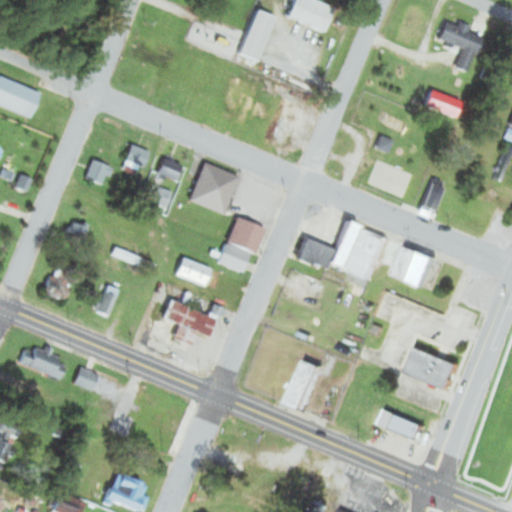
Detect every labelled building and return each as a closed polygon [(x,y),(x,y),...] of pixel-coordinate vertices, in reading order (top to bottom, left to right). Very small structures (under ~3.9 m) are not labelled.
[(317,31),(327,6),(311,0),(286,0),(280,16),(317,31)] [(392,39),(409,46),(424,10),(407,3),(392,39)] [(252,61),(269,16),(250,9),(233,54),(252,61)] [(433,37),(458,48),(450,67),(465,73),(480,35),(440,18),(433,37)] [(35,93),(0,77),(0,107),(25,118),(35,93)] [(450,117),(456,101),(425,89),(418,105),(450,117)] [(511,102),(503,122),(511,126),(511,102)] [(118,166),(136,173),(145,152),(127,145),(118,166)] [(151,174),(170,182),(177,164),(158,156),(151,174)] [(108,167),(88,160),(81,178),(100,185),(108,167)] [(184,200),(218,215),(234,176),(199,162),(184,200)] [(444,184),(429,177),(416,207),(432,213),(444,184)] [(242,274),(259,228),(231,217),(213,263),(242,274)] [(60,237),(78,245),(85,228),(67,221),(60,237)] [(383,275),(394,242),(337,222),(328,249),(296,239),(290,256),(363,281),(367,270),(383,275)] [(387,277),(419,288),(430,256),(398,245),(387,277)] [(146,270),(149,264),(110,247),(107,254),(146,270)] [(169,274),(199,286),(206,269),(177,257),(169,274)] [(116,290),(102,284),(92,312),(106,318),(116,290)] [(206,337),(213,318),(163,300),(156,321),(160,323),(155,338),(183,347),(189,331),(206,337)] [(64,361),(22,344),(14,362),(56,379),(64,361)] [(442,387),(451,362),(409,347),(400,372),(442,387)] [(334,358),(325,354),(317,372),(326,376),(334,358)] [(297,409),(313,364),(297,359),(281,403),(297,409)] [(94,374),(76,366),(68,383),(87,391),(94,374)] [(171,454),(188,405),(142,389),(125,438),(171,454)] [(418,425),(380,407),(373,423),(411,440),(418,425)] [(0,461),(8,464),(14,441),(15,442),(20,425),(3,421),(0,432),(0,461)] [(511,456),(511,443),(498,441),(489,485),(506,488),(511,456)] [(136,511),(143,496),(137,494),(141,484),(109,471),(99,499),(131,511),(136,511)] [(78,511),(82,502),(54,491),(47,510),(51,511),(78,511)]
